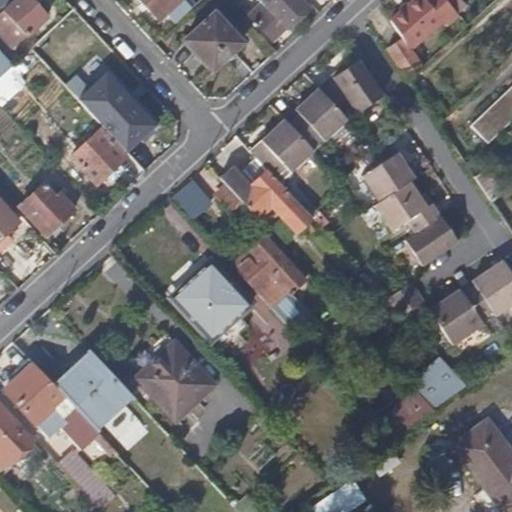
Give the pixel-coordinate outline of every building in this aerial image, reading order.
[(45,17),(30,0),(0,0),(0,8),(3,12),(24,36),(45,17)] [(192,8),(184,0),(139,0),(160,21),(167,15),(172,20),(175,24),(192,8)] [(272,41),(306,8),(298,0),(263,0),(249,14),(250,16),(272,41)] [(457,15),(444,0),(416,0),(393,19),(390,21),(401,37),(407,46),(439,21),(443,26),(457,15)] [(24,36),(3,12),(0,13),(0,31),(13,46),(24,36)] [(210,70),(239,42),(212,14),(184,40),(185,43),(210,70)] [(407,46),(401,37),(385,48),(408,80),(422,67),(407,46)] [(0,79),(15,66),(0,49),(0,79)] [(98,57),(83,70),(97,85),(112,72),(98,57)] [(380,98),(355,62),(338,74),(332,77),(348,102),(356,114),(380,98)] [(348,102),(332,77),(319,88),(339,110),(348,102)] [(487,144),(511,119),(511,84),(469,125),(487,144)] [(451,112),(440,97),(434,100),(425,87),(417,94),(438,125),(451,112)] [(339,110),(319,88),(294,111),(299,116),(289,124),(310,147),(318,138),(324,143),(349,121),(339,110)] [(109,115),(97,101),(86,111),(98,124),(109,115)] [(138,144),(151,131),(126,103),(100,126),(130,159),(143,173),(155,162),(138,144)] [(289,124),(286,120),(250,151),(261,165),(278,183),(294,170),(314,151),(310,147),(289,124)] [(123,157),(98,129),(69,155),(70,157),(94,184),(123,157)] [(314,151),(324,143),(318,138),(310,147),(314,151)] [(418,178),(392,140),(376,150),(365,157),(374,172),(364,178),(380,204),(411,183),(418,178)] [(311,218),(278,183),(261,165),(249,177),(252,181),(249,185),(231,165),(218,177),(226,186),(248,209),(257,219),(269,208),(295,234),(311,218)] [(502,190),(485,166),(472,176),(490,202),(502,190)] [(195,217),(211,205),(195,183),(179,195),(195,217)] [(429,211),(422,200),(411,183),(380,204),(376,206),(393,234),(410,224),(417,236),(444,218),(436,206),(429,211)] [(72,210),(60,196),(55,199),(41,185),(18,206),(44,235),(72,210)] [(248,209),(226,186),(214,197),(235,221),(248,209)] [(436,206),(429,194),(422,200),(429,211),(436,206)] [(0,236),(17,221),(0,202),(0,236)] [(438,258),(461,243),(444,218),(417,236),(407,242),(423,267),(438,258)] [(301,278),(278,251),(260,233),(253,239),(247,246),(250,250),(232,266),(270,307),(285,294),(301,278)] [(238,316),(250,305),(211,261),(171,297),(220,351),(249,327),(238,316)] [(24,280),(8,262),(0,269),(0,272),(15,289),(24,280)] [(511,271),(505,262),(473,283),(477,288),(493,313),(496,318),(511,308),(511,271)] [(425,304),(422,300),(411,284),(387,300),(403,319),(425,304)] [(484,320),(493,313),(477,288),(465,297),(461,291),(430,312),(455,347),(486,325),(484,320)] [(296,305),(285,294),(270,307),(271,308),(281,319),(296,305)] [(82,418),(53,386),(13,341),(0,352),(0,356),(18,376),(3,389),(47,436),(58,426),(79,449),(96,433),(92,429),(82,418)] [(211,385),(178,348),(170,357),(163,351),(135,377),(173,419),(211,385)] [(130,394),(90,350),(55,383),(53,386),(82,418),(92,429),(101,420),(119,438),(138,420),(121,402),(130,394)] [(439,413),(467,388),(442,359),(413,383),(439,413)] [(0,473),(33,442),(0,407),(0,473)] [(500,511),(509,511),(511,510),(511,455),(485,422),(451,448),(500,511)] [(112,498),(72,453),(57,466),(71,481),(96,508),(99,511),(112,498)]
